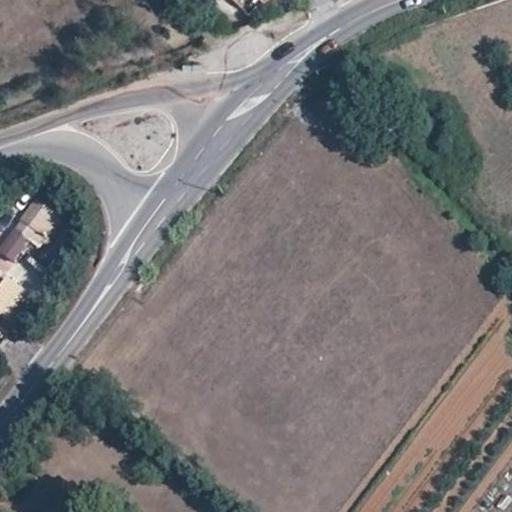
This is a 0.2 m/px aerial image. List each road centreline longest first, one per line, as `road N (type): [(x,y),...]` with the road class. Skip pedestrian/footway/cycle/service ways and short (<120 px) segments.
road 1 (tertiary): [(154,221),(0,429)]
road 2 (tertiary): [(239,106),(159,87),(62,114),(0,147)]
road 3 (tertiary): [(397,0),(324,38),(239,106)]
road 4 (tertiary): [(0,147),(75,146),(154,221)]
road 5 (tertiary): [(239,106),(154,221)]
